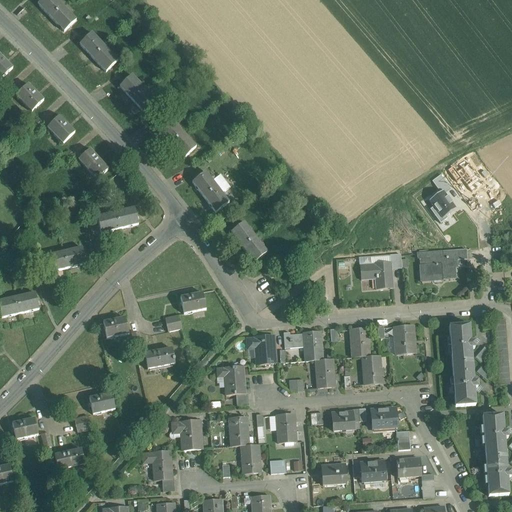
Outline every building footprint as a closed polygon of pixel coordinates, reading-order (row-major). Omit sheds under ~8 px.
[(51,19),(63,7),(56,0),(42,0),(38,5),(51,19)] [(64,33),(77,21),(63,7),(51,19),(64,33)] [(93,59),(105,47),(92,34),(79,45),(93,59)] [(106,73),(118,61),(105,47),(93,59),(106,73)] [(12,69),(0,55),(0,80),(0,81),(12,69)] [(133,101),(145,90),(132,76),(119,87),(133,101)] [(28,85),(16,97),(31,113),(43,101),(28,85)] [(6,87),(0,93),(0,100),(1,102),(11,92),(6,87)] [(146,115),(158,104),(145,90),(133,101),(146,115)] [(74,133),(59,117),(47,129),(62,145),(74,133)] [(37,119),(27,129),(32,135),(43,124),(37,119)] [(171,145),(183,134),(170,120),(157,131),(171,145)] [(184,159),(196,148),(183,134),(171,145),(184,159)] [(90,150),(78,161),(96,181),(108,170),(90,150)] [(69,151),(58,160),(63,165),(74,156),(69,151)] [(204,199),(217,188),(206,173),(192,183),(204,199)] [(432,182),(441,194),(443,192),(445,195),(450,190),(440,176),(432,182)] [(215,214),(229,203),(217,188),(204,199),(215,214)] [(446,216),(455,209),(445,195),(443,192),(441,194),(429,202),(433,208),(430,210),(440,224),(447,219),(446,216)] [(138,225),(134,209),(115,213),(119,230),(138,225)] [(119,230),(115,213),(97,218),(101,234),(119,230)] [(244,223),(230,233),(242,249),(256,238),(244,223)] [(256,238),(242,249),(254,264),(267,254),(256,238)] [(86,264),(82,248),(64,252),(68,269),(86,264)] [(466,250),(456,251),(457,261),(467,260),(466,250)] [(442,252),(443,258),(452,258),(452,261),(457,261),(456,251),(442,252)] [(68,269),(64,252),(45,257),(49,273),(68,269)] [(417,260),(419,260),(443,258),(442,252),(416,254),(417,260)] [(390,256),(390,264),(391,264),(391,270),(402,269),(401,255),(390,256)] [(390,264),(390,256),(360,258),(360,266),(390,264)] [(443,258),(419,260),(420,267),(423,267),(424,279),(441,278),(442,280),(456,279),(455,269),(453,269),(452,261),(452,258),(443,258)] [(390,264),(360,266),(361,281),(377,280),(378,289),(376,289),(376,290),(393,289),(391,270),(391,264),(390,264)] [(39,310),(35,293),(17,298),(20,314),(39,310)] [(202,294),(180,298),(183,315),(205,310),(202,294)] [(20,314),(17,298),(0,301),(0,310),(2,318),(20,314)] [(178,316),(165,319),(168,333),(181,329),(178,316)] [(125,318),(103,323),(106,340),(129,335),(125,318)] [(469,326),(449,328),(452,367),(472,366),(471,349),(474,349),(474,343),(470,343),(469,326)] [(413,327),(394,329),(396,356),(415,355),(413,327)] [(367,330),(350,331),(352,359),(362,358),(369,358),(367,330)] [(139,333),(131,334),(135,348),(142,347),(139,333)] [(303,335),(290,336),(291,349),(304,348),(305,363),(315,362),(322,361),(320,333),(303,335)] [(273,337),(254,339),(254,340),(247,340),(247,350),(255,350),(256,367),(275,365),(273,337)] [(171,349),(145,354),(148,370),(175,365),(171,349)] [(369,358),(362,358),(364,386),(381,385),(380,376),(383,376),(383,370),(380,370),(379,357),(369,358)] [(322,361),(315,362),(317,390),(334,389),(332,361),(322,361)] [(472,366),(452,367),(455,407),(475,406),(474,389),(477,388),(477,382),(473,383),(472,366)] [(242,367),(216,369),(217,379),(224,379),(226,397),(236,396),(245,395),(242,367)] [(289,392),(291,393),(297,393),(296,382),(288,382),(289,392)] [(112,394),(89,399),(93,416),(115,411),(112,394)] [(395,410),(371,411),(373,430),(396,429),(395,410)] [(352,413),(331,415),(333,432),(354,431),(353,423),(353,413),(352,413)] [(294,416),(276,417),(278,445),(296,444),(294,416)] [(502,416),(482,417),(485,457),(505,456),(504,439),(507,439),(507,433),(503,433),(502,416)] [(88,417),(74,421),(78,434),(91,431),(88,417)] [(246,419),(229,420),(231,448),(241,448),(248,447),(246,419)] [(34,420),(12,425),(16,441),(38,436),(34,420)] [(198,423),(181,424),(172,425),(173,434),(182,433),(183,443),(182,443),(182,452),(201,450),(200,434),(199,434),(198,423)] [(48,434),(41,436),(44,450),(52,448),(48,434)] [(371,439),(362,440),(363,453),(372,452),(371,439)] [(248,447),(241,448),(243,475),(260,474),(258,446),(248,447)] [(82,450),(55,456),(58,472),(85,466),(82,450)] [(170,453),(142,455),(143,455),(143,465),(144,465),(144,464),(153,464),(154,482),(162,481),(172,481),(172,480),(170,453)] [(505,456),(485,457),(488,497),(508,496),(507,479),(510,478),(510,472),(506,473),(505,456)] [(420,460),(396,462),(397,479),(421,477),(420,460)] [(384,463),(360,464),(360,467),(361,478),(361,484),(385,482),(384,463)] [(9,466),(0,467),(0,485),(13,483),(9,466)] [(345,466),(321,468),(322,487),(346,485),(345,466)] [(360,467),(353,468),(354,479),(361,478),(360,467)] [(270,511),(269,497),(251,499),(252,511),(270,511)] [(221,511),(220,501),(204,502),(204,511),(221,511)]
